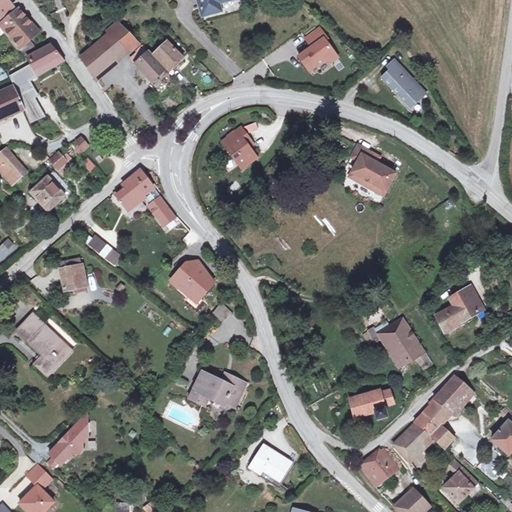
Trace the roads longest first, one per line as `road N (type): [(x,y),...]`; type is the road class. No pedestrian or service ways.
road 1 (secondary): [(249,95),(315,100),(368,117),(442,156),(483,190)]
road 2 (residential): [(511,339),(480,353),(398,430),(363,448),(307,433)]
road 3 (secondary): [(217,243),(240,273),(307,433)]
road 4 (tertiary): [(21,0),(139,154)]
road 5 (tertiary): [(0,286),(139,154)]
road 6 (tertiary): [(483,190),(511,22)]
